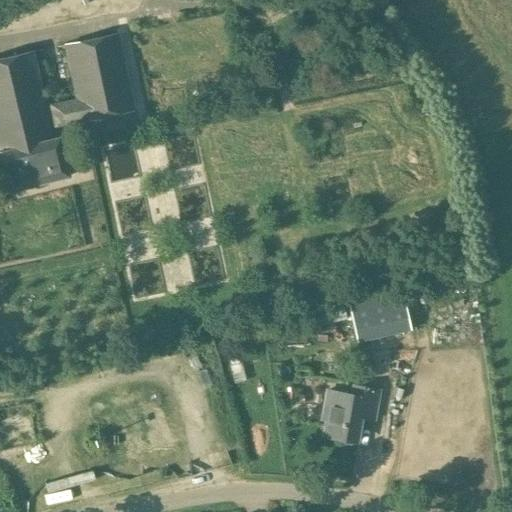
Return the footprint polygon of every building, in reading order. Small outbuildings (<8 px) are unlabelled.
[(57,138),(52,139),(50,132),(132,111),(133,116),(239,94),(221,12),(118,35),(118,33),(34,52),(34,51),(0,58),(0,140),(17,136),(29,186),(67,177),(57,138)] [(151,227),(120,236),(128,263),(159,254),(151,227)] [(402,294),(348,306),(356,342),(410,330),(402,294)] [(363,388),(361,398),(327,392),(324,408),(328,409),(323,436),(355,441),(359,417),(373,420),(378,391),(363,388)] [(144,389),(96,400),(110,463),(133,457),(134,461),(161,455),(155,427),(166,425),(160,399),(147,402),(144,389)]
